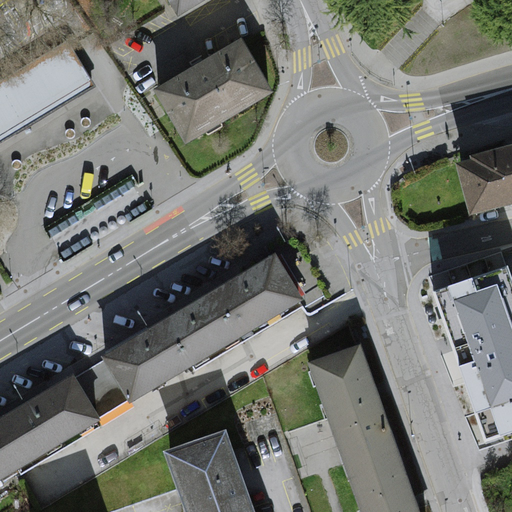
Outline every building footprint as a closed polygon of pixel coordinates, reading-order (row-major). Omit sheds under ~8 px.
[(169,0),(180,19),(213,0),(169,0)] [(243,38),(157,90),(189,144),(275,92),(243,38)] [(61,45),(0,82),(0,139),(86,86),(61,45)] [(511,144),(460,159),(474,211),(511,201),(511,144)] [(277,254),(103,359),(134,409),(307,304),(277,254)] [(511,280),(507,266),(433,291),(484,440),(511,429),(511,280)] [(358,344),(309,361),(329,418),(361,511),(416,511),(414,502),(375,391),(358,344)] [(74,381),(0,424),(0,482),(16,473),(99,424),(74,381)] [(225,429),(163,451),(175,489),(183,511),(253,511),(232,450),(225,429)]
